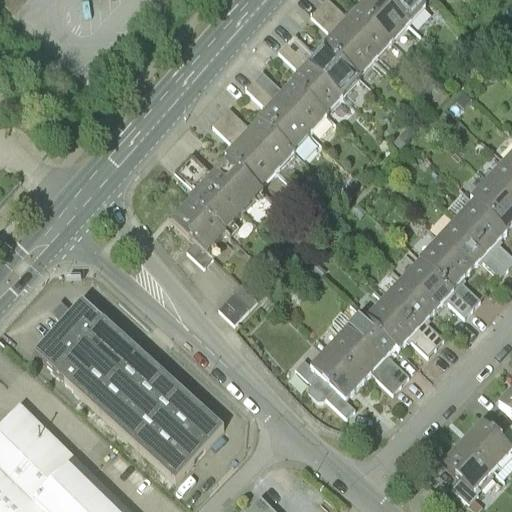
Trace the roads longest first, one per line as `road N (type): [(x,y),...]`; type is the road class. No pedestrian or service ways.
road 1 (residential): [(294,426),(75,208)]
road 2 (secondary): [(75,208),(260,0)]
road 3 (residential): [(358,486),(511,328)]
road 4 (residential): [(294,426),(208,511)]
